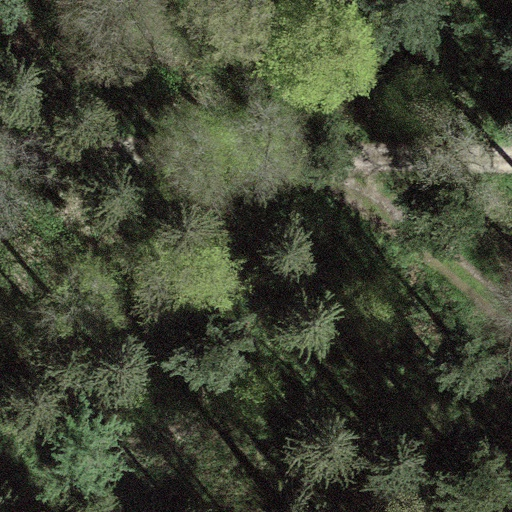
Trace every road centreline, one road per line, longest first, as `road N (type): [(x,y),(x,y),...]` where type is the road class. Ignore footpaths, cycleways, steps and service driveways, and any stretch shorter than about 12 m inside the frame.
road 1 (track): [(0,149),(511,159)]
road 2 (track): [(265,153),(484,292),(511,321)]
